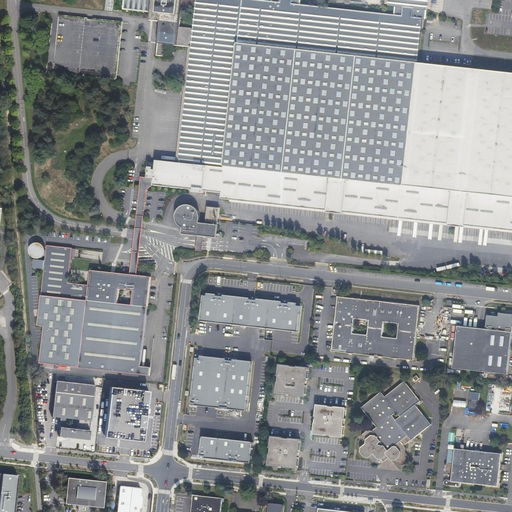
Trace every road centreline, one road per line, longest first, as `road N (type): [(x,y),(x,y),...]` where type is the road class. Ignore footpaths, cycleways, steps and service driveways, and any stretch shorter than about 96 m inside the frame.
road 1 (residential): [(166,471),(186,280),(199,265),(511,296)]
road 2 (track): [(0,46),(35,456)]
road 3 (tertiary): [(511,508),(166,471)]
road 4 (tertiary): [(166,471),(0,453)]
